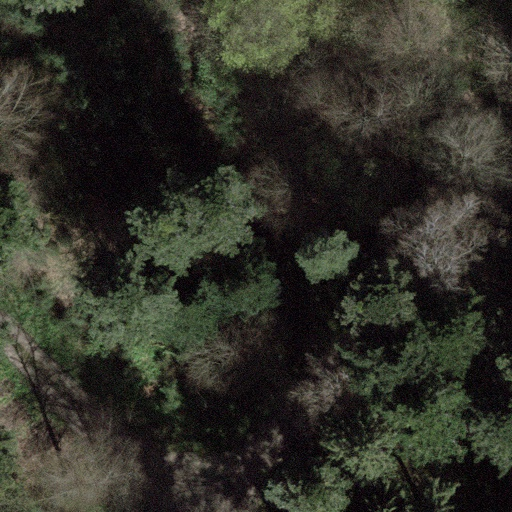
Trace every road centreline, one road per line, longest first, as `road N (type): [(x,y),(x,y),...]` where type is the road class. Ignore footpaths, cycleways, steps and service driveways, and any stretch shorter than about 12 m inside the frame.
road 1 (track): [(210,511),(511,184)]
road 2 (track): [(0,316),(187,511)]
